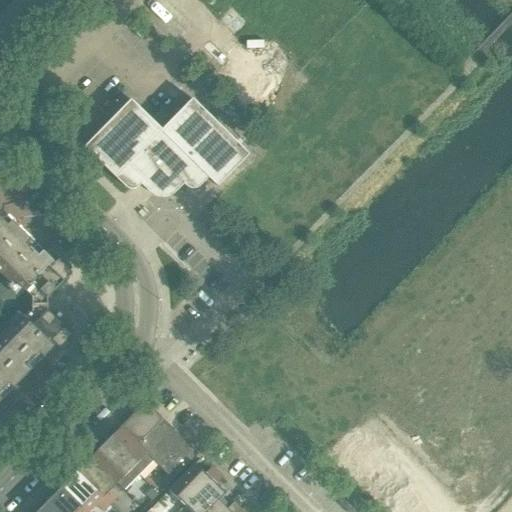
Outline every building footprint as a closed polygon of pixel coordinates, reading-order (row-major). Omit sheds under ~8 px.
[(248,155),(191,100),(161,131),(145,115),(136,125),(121,110),(84,147),(124,187),(126,189),(129,190),(133,190),(136,189),(138,187),(140,185),(145,189),(148,192),(153,195),(158,197),(164,197),(170,195),(175,192),(183,184),(186,187),(189,189),(191,189),(194,189),(197,188),(199,186),(207,178),(216,187),(248,155)] [(0,273),(21,294),(23,291),(31,298),(46,298),(71,273),(59,262),(51,269),(46,264),(44,267),(23,247),(25,244),(7,226),(4,228),(0,224),(0,273)] [(0,387),(5,382),(8,385),(27,366),(24,363),(44,343),(47,345),(52,340),(60,348),(71,336),(46,311),(31,311),(23,319),(21,316),(0,337),(0,387)] [(198,454),(144,402),(118,429),(152,461),(172,481),(198,454)] [(152,461),(118,429),(104,443),(138,476),(152,461)] [(138,476),(104,443),(90,458),(123,490),(138,476)] [(123,490),(90,458),(76,472),(109,505),(116,498),(109,491),(116,484),(123,491),(123,490)] [(183,506),(216,473),(211,467),(204,474),(194,464),(168,491),(183,506)] [(102,511),(109,505),(76,472),(61,487),(86,511),(88,511),(95,505),(101,511),(102,511)] [(206,511),(224,494),(215,485),(222,478),(216,473),(183,506),(189,511),(206,511)] [(86,511),(61,487),(47,502),(57,511),(86,511)] [(234,511),(239,508),(233,503),(226,509),(218,501),(225,494),(224,494),(206,511),(234,511)] [(57,511),(47,502),(36,511),(57,511)]
